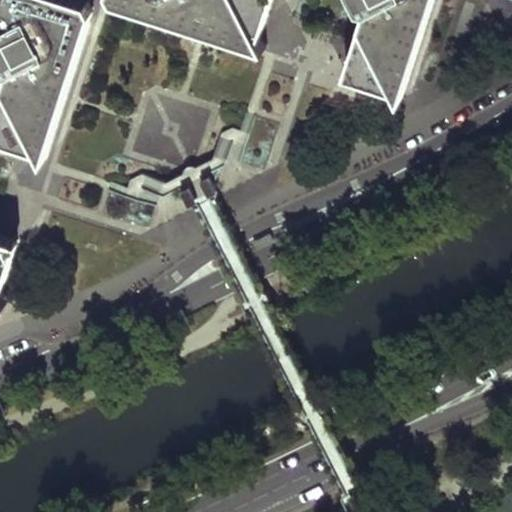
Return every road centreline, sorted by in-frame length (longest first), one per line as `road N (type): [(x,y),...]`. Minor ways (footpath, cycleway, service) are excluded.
road 1 (primary): [(0,380),(239,274),(511,123)]
road 2 (primary): [(511,345),(200,511)]
